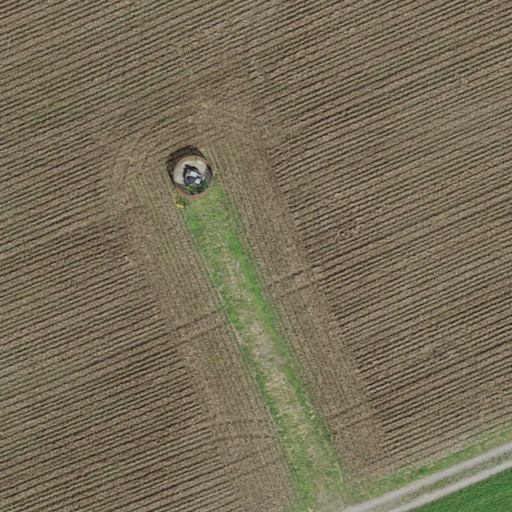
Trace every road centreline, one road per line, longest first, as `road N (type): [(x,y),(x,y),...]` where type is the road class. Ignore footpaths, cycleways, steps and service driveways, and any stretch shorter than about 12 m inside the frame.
road 1 (track): [(195,205),(336,511)]
road 2 (track): [(511,448),(361,511)]
